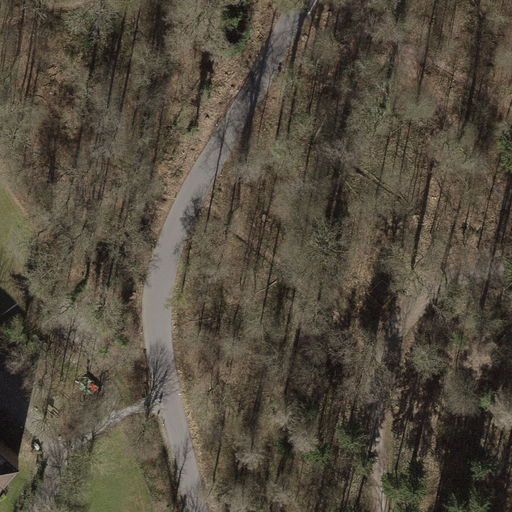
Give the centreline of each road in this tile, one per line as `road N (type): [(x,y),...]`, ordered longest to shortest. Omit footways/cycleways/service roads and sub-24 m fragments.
road 1 (unclassified): [(198,511),(161,352),(158,299),(175,233),(263,73)]
road 2 (track): [(511,269),(497,264),(435,290),(387,349),(381,511)]
road 3 (track): [(194,195),(354,332),(387,349)]
